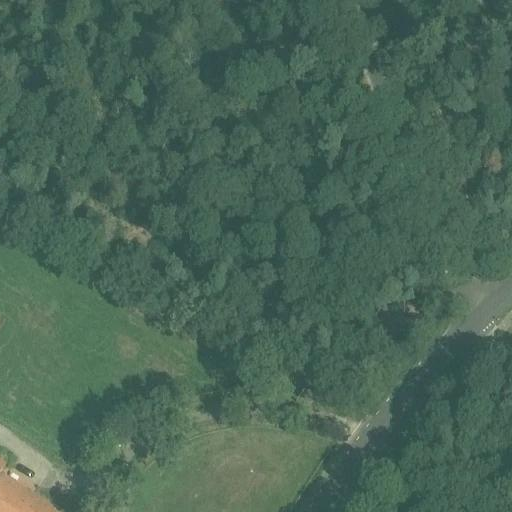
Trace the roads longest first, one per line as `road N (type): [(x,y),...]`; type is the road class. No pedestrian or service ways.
road 1 (unclassified): [(471,319),(349,0)]
road 2 (tertiary): [(319,511),(384,416),(471,319)]
